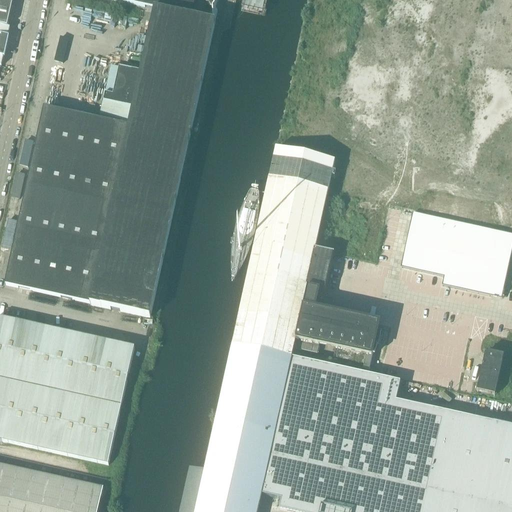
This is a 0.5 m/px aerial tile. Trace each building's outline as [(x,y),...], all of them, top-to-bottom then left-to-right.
[(0,0),(0,26),(8,28),(14,0),(0,0)] [(218,11),(219,0),(108,0),(155,10),(141,74),(119,69),(111,105),(133,109),(129,128),(44,110),(6,286),(90,305),(90,306),(150,319),(189,140),(218,11)] [(0,66),(1,67),(10,29),(0,26),(0,66)] [(124,39),(125,31),(97,28),(96,36),(124,39)] [(275,152),(233,346),(291,359),(294,349),(317,354),(319,346),(335,350),(332,364),(369,371),(379,325),(320,313),(321,308),(322,306),(322,304),(321,302),(320,301),(319,300),(317,299),(318,294),(319,294),(320,294),(322,294),(323,293),(324,292),(325,292),(325,291),(333,256),(316,252),(335,166),(275,152)] [(14,199),(22,201),(27,171),(19,170),(14,199)] [(511,235),(412,215),(401,268),(444,277),(442,286),(466,291),(468,283),(498,289),(503,290),(511,251),(511,235)] [(503,291),(468,283),(466,291),(502,299),(503,291)] [(0,380),(121,407),(134,349),(0,319),(0,380)] [(205,472),(200,493),(259,506),(261,496),(281,500),(279,510),(285,511),(420,511),(437,442),(440,427),(443,413),(396,402),(400,383),(399,383),(291,359),(233,346),(205,472)] [(479,393),(491,396),(500,357),(487,354),(479,393)] [(121,407),(0,380),(0,442),(108,466),(121,407)] [(437,442),(420,511),(511,511),(511,427),(464,417),(443,413),(440,427),(437,442)] [(0,511),(98,511),(103,490),(0,466),(0,511)] [(257,511),(259,506),(200,493),(195,511),(257,511)]
